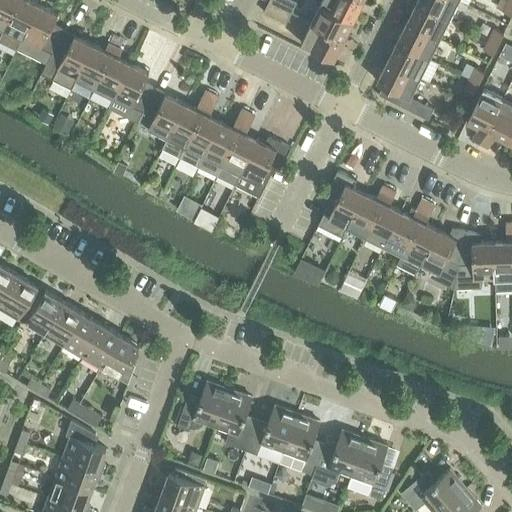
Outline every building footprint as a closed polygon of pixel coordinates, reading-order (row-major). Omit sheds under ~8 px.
[(0,0),(0,26),(4,28),(17,0),(0,0)] [(0,34),(0,39),(16,48),(39,3),(33,0),(17,0),(4,28),(0,34)] [(293,0),(270,0),(270,1),(292,12),(298,2),(293,0)] [(322,0),(322,2),(355,19),(364,0),(322,0)] [(418,0),(417,1),(450,18),(458,0),(418,0)] [(503,11),(511,15),(511,14),(511,1),(508,0),(503,11)] [(287,23),(292,12),(270,1),(264,12),(287,23)] [(440,37),(450,18),(417,1),(408,20),(440,37)] [(322,2),(312,22),(345,39),(355,19),(322,2)] [(46,62),(41,73),(64,28),(53,23),(58,12),(39,3),(16,48),(46,62)] [(398,40),(430,57),(440,37),(408,20),(398,40)] [(302,42),(335,58),(345,39),(312,22),(302,42)] [(41,73),(71,88),(93,43),(64,28),(41,73)] [(495,28),(489,38),(498,43),(503,32),(495,28)] [(484,49),(492,54),(498,43),(489,38),(484,49)] [(398,40),(388,60),(421,76),(430,57),(398,40)] [(72,88),(77,78),(95,86),(115,45),(109,42),(105,49),(93,43),(71,88),(72,88)] [(95,86),(113,96),(130,61),(118,56),(122,48),(115,45),(95,86)] [(434,108),(411,96),(421,76),(388,60),(378,80),(384,83),(379,93),(429,118),(434,108)] [(114,96),(108,106),(137,121),(154,87),(144,81),(149,71),(130,61),(113,96),(114,96)] [(475,67),(470,77),(478,82),(484,71),(475,67)] [(464,88),(473,92),(478,82),(470,77),(464,88)] [(137,121),(167,136),(184,101),(154,87),(137,121)] [(479,125),(472,139),(480,144),(504,97),(484,87),(468,120),(479,125)] [(167,136),(162,147),(180,156),(212,92),(206,89),(199,100),(196,107),(184,101),(167,136)] [(180,156),(198,166),(221,120),(209,114),(213,107),(219,95),(212,92),(180,156)] [(496,134),(506,140),(511,128),(511,100),(504,97),(480,144),(489,148),(496,134)] [(42,107),(38,115),(48,121),(53,113),(42,107)] [(221,120),(198,166),(216,174),(248,111),(241,108),(232,125),(221,120)] [(216,174),(235,184),(257,138),(246,132),(254,114),(248,111),(216,174)] [(58,117),(53,126),(67,133),(71,124),(58,117)] [(272,137),(269,144),(257,138),(235,184),(259,196),(274,166),(279,169),(291,146),(272,137)] [(118,160),(114,169),(122,173),(126,164),(118,160)] [(341,237),(347,225),(364,191),(353,185),(356,178),(338,169),(326,192),(328,193),(332,195),(318,225),(341,237)] [(364,191),(347,225),(365,234),(388,188),(382,185),(376,197),(364,191)] [(388,188),(365,234),(384,244),(401,209),(389,203),(393,196),(395,192),(388,188)] [(396,263),(397,263),(427,202),(420,199),(412,215),(401,209),(384,244),(402,252),(396,263)] [(397,263),(415,272),(437,227),(426,222),(434,206),(427,202),(397,263)] [(506,239),(493,240),(495,290),(511,289),(511,220),(506,220),(506,239)] [(449,233),(437,227),(415,272),(415,273),(421,262),(431,267),(430,275),(454,287),(466,229),(452,226),(452,227),(449,233)] [(482,278),(494,278),(493,240),(480,240),(480,234),(480,233),(466,229),(454,287),(481,286),(482,278)] [(321,280),(327,266),(303,255),(296,269),(321,280)] [(0,263),(0,305),(19,274),(0,263)] [(349,268),(339,287),(357,296),(366,277),(349,268)] [(0,305),(0,306),(19,318),(38,285),(19,274),(0,305)] [(45,289),(26,322),(45,333),(64,301),(45,289)] [(406,292),(401,303),(412,308),(415,302),(412,295),(406,292)] [(44,374),(58,350),(62,343),(63,344),(83,312),(64,301),(45,333),(54,339),(50,346),(47,343),(33,367),(44,374)] [(83,312),(63,344),(82,355),(101,323),(83,312)] [(82,355),(101,366),(120,334),(101,323),(82,355)] [(120,334),(101,366),(120,377),(128,382),(135,363),(130,360),(139,345),(120,334)] [(3,353),(0,358),(0,368),(5,371),(13,359),(3,353)] [(26,384),(36,390),(41,382),(31,376),(26,384)] [(203,421),(216,425),(229,387),(206,379),(198,401),(187,397),(177,424),(190,429),(190,426),(193,428),(202,424),(203,421)] [(46,396),(51,388),(41,382),(36,390),(46,396)] [(244,418),(252,396),(229,387),(216,425),(229,430),(225,442),(245,449),(255,422),(244,418)] [(67,408),(74,412),(80,401),(73,397),(67,408)] [(96,425),(102,415),(80,401),(74,412),(96,425)] [(245,449),(279,461),(297,412),(274,404),(266,425),(255,422),(245,449)] [(323,446),(312,442),(320,420),(297,412),(279,461),(313,473),(323,446)] [(70,435),(63,455),(103,470),(105,464),(100,463),(106,447),(92,442),(95,433),(71,418),(66,434),(70,435)] [(23,428),(19,439),(26,442),(30,431),(23,428)] [(351,474),(365,436),(342,428),(334,450),(323,446),(313,473),(311,480),(327,486),(336,482),(340,470),(351,474)] [(380,467),(388,445),(365,436),(351,474),(347,486),(381,498),(391,471),(380,467)] [(15,451),(22,453),(26,442),(19,439),(15,451)] [(191,451),(187,462),(197,466),(201,455),(191,451)] [(96,474),(101,475),(103,470),(63,455),(56,476),(91,489),(96,474)] [(208,457),(204,468),(214,472),(218,461),(208,457)] [(11,460),(4,480),(12,483),(19,462),(11,460)] [(169,471),(161,492),(197,505),(206,478),(195,474),(175,467),(173,472),(169,471)] [(425,500),(435,511),(465,486),(450,467),(432,482),(424,473),(402,492),(415,508),(425,500)] [(56,476),(48,496),(88,510),(90,505),(86,503),(91,489),(56,476)] [(252,477),(249,486),(268,493),(271,483),(252,477)] [(0,490),(0,491),(8,494),(12,483),(4,480),(0,490)] [(472,511),(481,504),(465,486),(435,511),(472,511)] [(154,511),(194,511),(197,505),(161,492),(154,511)] [(87,511),(88,510),(48,496),(42,511),(87,511)] [(329,500),(325,511),(335,511),(339,504),(329,500)]
